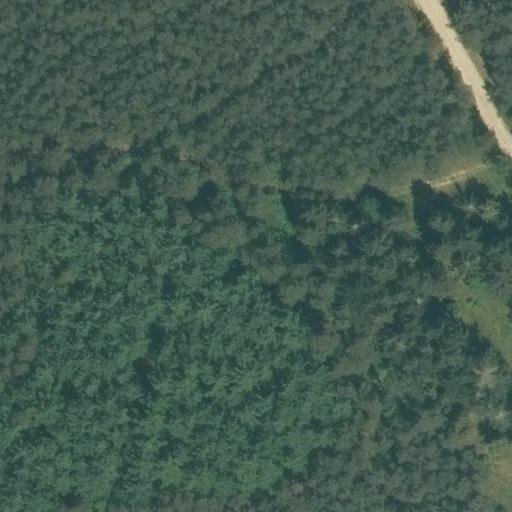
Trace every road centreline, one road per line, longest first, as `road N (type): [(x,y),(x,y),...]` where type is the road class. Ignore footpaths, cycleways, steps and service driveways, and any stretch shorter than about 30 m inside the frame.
road 1 (track): [(0,142),(165,138),(272,170),(402,187),(447,181),(511,156)]
road 2 (track): [(511,150),(425,0)]
